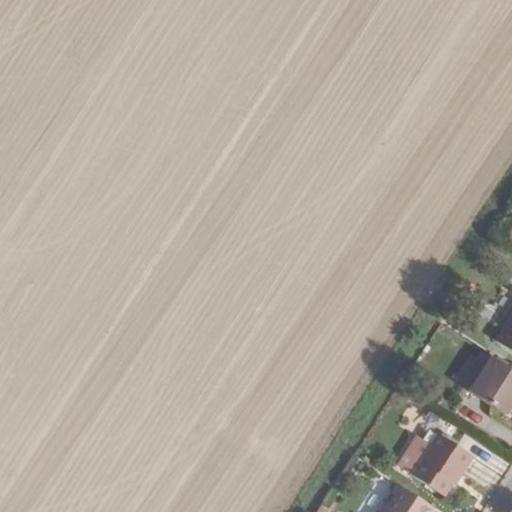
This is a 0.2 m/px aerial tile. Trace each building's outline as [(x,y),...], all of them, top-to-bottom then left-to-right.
[(511,353),(511,310),(493,340),(511,353)] [(453,380),(467,390),(488,355),(480,350),(474,359),(469,355),(453,380)] [(466,390),(503,415),(511,400),(511,370),(488,355),(467,390),(466,390)] [(460,472),(471,455),(437,433),(410,475),(442,495),(457,470),(460,472)] [(377,511),(428,511),(432,507),(395,484),(377,511)]
